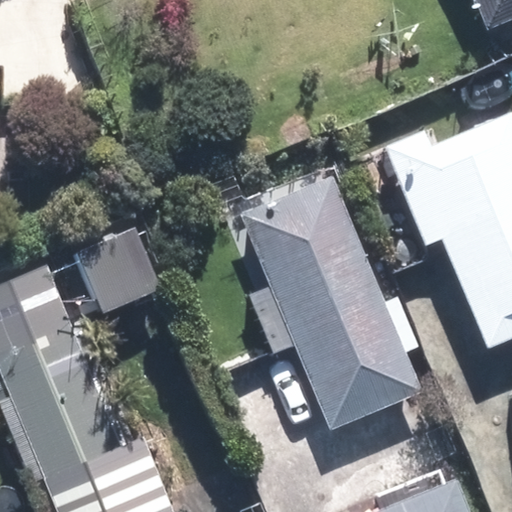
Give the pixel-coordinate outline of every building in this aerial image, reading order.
[(511,0),(471,0),(485,31),(511,19),(511,0)] [(511,114),(429,145),(424,133),(384,148),(423,251),(444,243),(485,352),(511,341),(511,114)] [(267,283),(245,292),(270,355),(292,346),(301,368),(325,430),(421,392),(331,165),(235,202),(267,283)] [(137,226),(73,252),(102,323),(166,297),(137,226)] [(0,412),(31,492),(98,466),(135,452),(61,261),(0,284),(0,412)] [(474,511),(457,470),(356,511),(474,511)]
